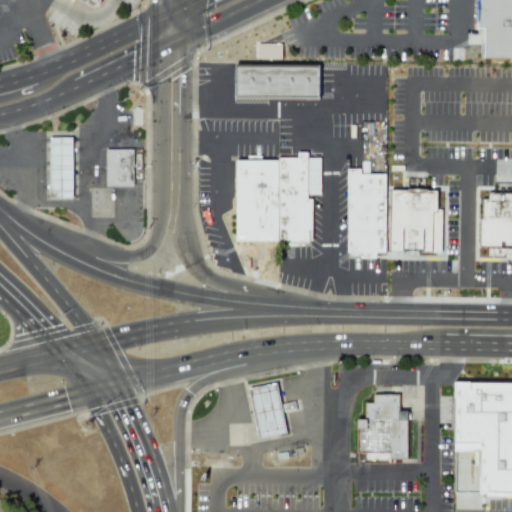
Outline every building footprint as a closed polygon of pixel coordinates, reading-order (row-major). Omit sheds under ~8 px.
[(82,0),(98,8),(102,0),(82,0)] [(511,0),(477,0),(477,28),(485,28),(485,56),(511,56),(511,0)] [(234,98),(234,66),(319,66),(318,98),(234,98)] [(51,198),(49,135),(71,135),(73,197),(51,198)] [(104,187),(104,149),(132,149),(132,187),(104,187)] [(279,158),(281,240),(288,239),(288,249),(313,249),(312,198),(308,198),(307,152),(297,152),(297,157),(279,158)] [(237,242),(237,161),(279,161),(281,240),(237,242)] [(350,255),(349,171),(358,170),(358,176),(385,176),(385,184),(385,252),(375,253),(376,257),(360,258),(361,255),(350,255)] [(386,269),(385,184),(444,183),(446,266),(438,266),(435,269),(418,269),(414,264),(391,265),(391,269),(386,269)] [(489,253),(491,195),(511,195),(511,261),(508,258),(504,261),(495,262),(490,258),(489,253)] [(247,388),(275,383),(279,405),(293,403),(295,410),(282,413),(286,434),(257,440),(247,388)] [(511,387),(453,387),(453,492),(511,492),(511,387)] [(357,462),(356,418),(365,418),(364,403),(373,403),(373,393),(397,393),(397,409),(405,409),(406,457),(388,457),(388,462),(357,462)]
